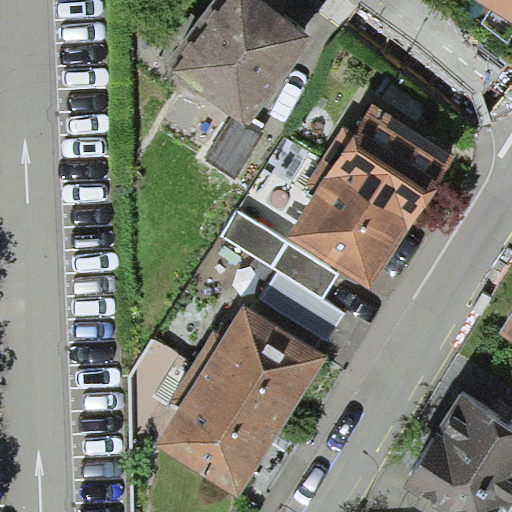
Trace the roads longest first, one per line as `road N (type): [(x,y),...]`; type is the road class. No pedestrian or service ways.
road 1 (residential): [(511,209),(314,511)]
road 2 (residential): [(399,0),(511,93)]
